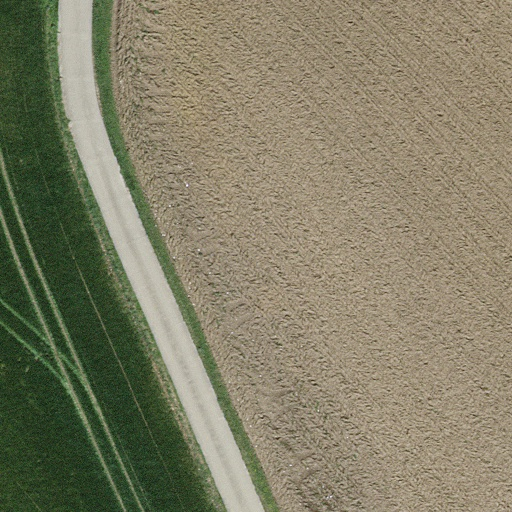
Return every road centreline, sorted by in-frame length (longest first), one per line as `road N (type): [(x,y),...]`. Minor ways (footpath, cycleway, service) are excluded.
road 1 (track): [(75,0),(84,122),(170,333)]
road 2 (track): [(241,511),(170,333)]
